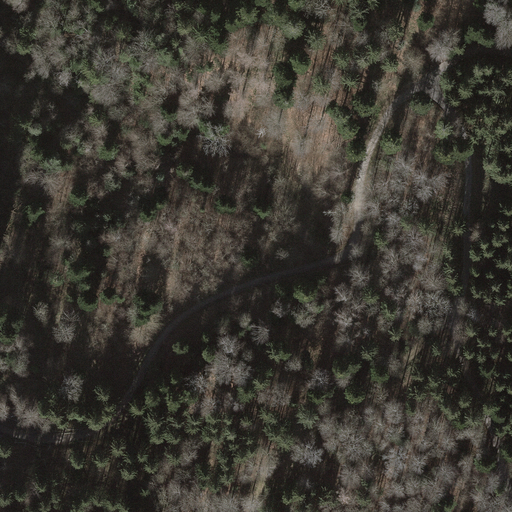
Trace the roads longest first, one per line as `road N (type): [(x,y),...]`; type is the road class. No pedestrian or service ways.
road 1 (track): [(0,425),(69,438),(118,415),(166,331),(219,296),(352,252),(372,139),(402,95),(426,79)]
road 2 (track): [(426,79),(461,131),(467,259),(459,348),(511,490)]
road 3 (track): [(463,301),(388,375),(319,411),(274,453),(255,511)]
